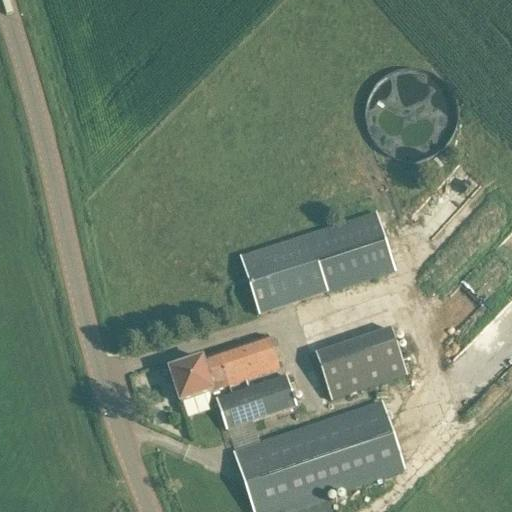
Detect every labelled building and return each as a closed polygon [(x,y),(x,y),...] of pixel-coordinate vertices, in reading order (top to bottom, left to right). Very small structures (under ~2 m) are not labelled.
[(488,130),(488,120),(487,112),(483,103),(479,96),(473,89),(465,83),(458,80),(450,78),(440,77),(431,79),(422,82),(415,86),(407,92),(403,99),(398,108),(396,115),(396,125),(397,133),(400,142),(404,151),(411,158),(419,163),(426,167),(435,169),(445,170),(455,168),(462,165),(470,160),(476,154),(482,147),(486,138),(488,130)] [(328,231),(309,237),(328,296),(396,275),(377,215),(328,231)] [(265,251),(241,258),(242,262),(260,318),(284,310),(265,251)] [(361,317),(363,334),(385,331),(383,314),(361,317)] [(312,354),(327,403),(404,379),(388,330),(312,354)] [(276,374),(265,340),(203,361),(214,394),(276,374)] [(214,394),(203,361),(169,371),(180,405),(214,394)] [(217,402),(227,431),(298,409),(287,378),(217,402)] [(405,472),(383,406),(234,456),(253,511),(286,511),(326,499),(405,472)] [(286,511),(329,511),(326,499),(286,511)]
